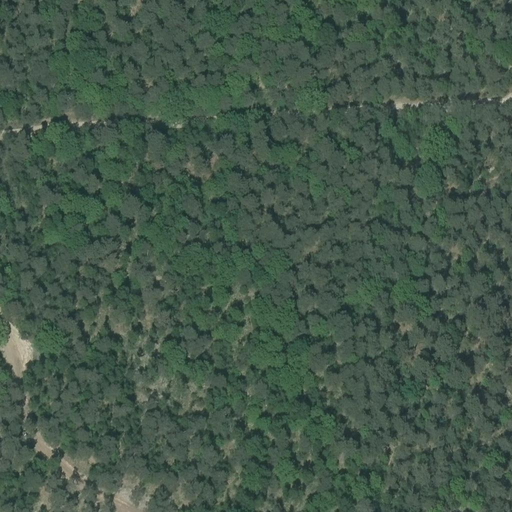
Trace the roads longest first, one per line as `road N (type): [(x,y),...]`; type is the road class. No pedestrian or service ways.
road 1 (track): [(0,144),(224,112),(386,111),(511,99)]
road 2 (track): [(110,511),(48,484),(0,345)]
